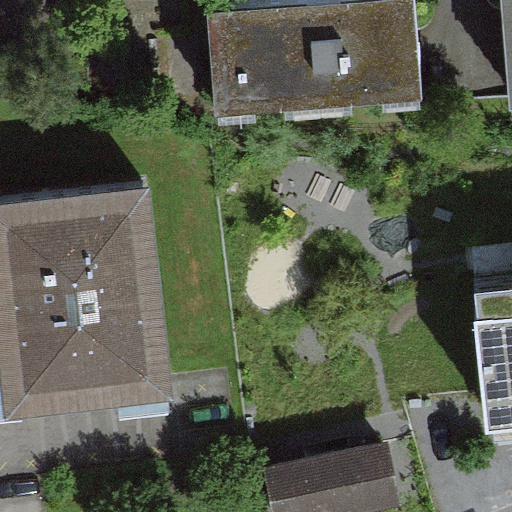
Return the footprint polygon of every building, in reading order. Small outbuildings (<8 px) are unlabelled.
[(417,0),(210,0),(218,87),(423,70),(417,0)] [(511,0),(502,0),(510,76),(511,75),(511,0)] [(141,162),(0,177),(0,313),(8,384),(163,367),(141,162)] [(511,255),(474,260),(490,396),(511,393),(511,255)] [(264,455),(276,511),(315,511),(402,493),(388,428),(264,455)]
